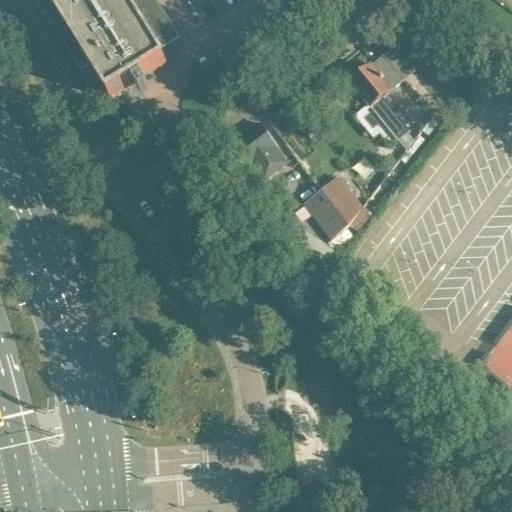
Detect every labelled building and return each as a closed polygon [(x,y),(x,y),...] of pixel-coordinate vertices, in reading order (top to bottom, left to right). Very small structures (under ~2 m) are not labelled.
[(171,43),(144,0),(48,0),(66,28),(90,67),(111,100),(111,99),(134,85),(143,80),(167,65),(158,50),(171,43)] [(404,82),(383,57),(371,67),(370,66),(350,83),(398,142),(410,133),(383,99),(404,82)] [(277,147),(260,125),(222,154),(239,176),(252,166),(264,182),(287,164),(275,148),(277,147)] [(138,154),(142,160),(151,155),(150,153),(147,148),(138,154)] [(305,205),(332,240),(332,241),(366,215),(339,179),(305,205)]
